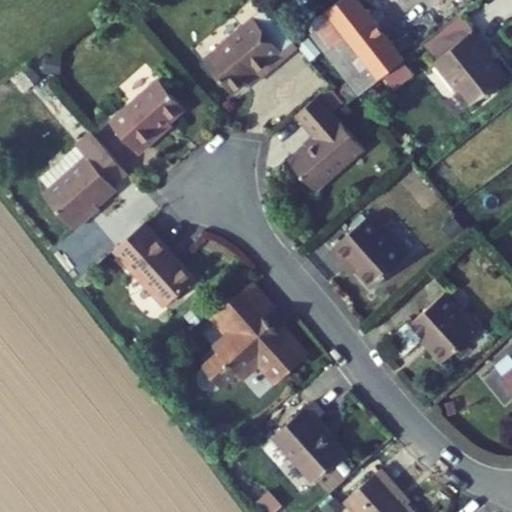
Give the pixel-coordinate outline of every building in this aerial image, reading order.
[(239,58),(277,28),(254,0),(234,0),(183,39),(210,73),(236,54),(239,58)] [(327,0),(296,22),(330,70),(375,37),(348,0),(327,0)] [(432,25),(451,11),(442,0),(427,0),(398,21),(412,40),(432,25)] [(511,39),(511,7),(510,5),(485,24),(504,46),(511,39)] [(412,40),(410,43),(432,73),(435,70),(446,86),(460,75),(462,77),(482,62),(463,37),(468,34),(451,11),(432,25),(412,40)] [(150,77),(154,74),(142,60),(138,64),(150,77)] [(138,64),(92,102),(121,136),(134,125),(131,121),(167,91),(154,74),(150,77),(138,64)] [(297,79),(274,98),(294,121),(267,145),(294,176),(343,133),(297,79)] [(107,153),(74,114),(21,158),(31,169),(24,175),(54,211),(70,197),(67,194),(97,170),(93,165),(107,153)] [(345,202),(308,235),(323,251),(328,246),(352,273),(384,245),(345,202)] [(125,206),(94,233),(144,291),(175,264),(160,246),(156,250),(145,238),(149,234),(125,206)] [(230,267),(191,301),(206,319),(193,330),(198,336),(183,349),(201,370),(216,358),(221,364),(238,349),(255,369),(287,341),(263,312),(258,317),(245,302),(253,295),(230,267)] [(458,317),(424,278),(390,307),(409,328),(405,331),(420,348),(458,317)] [(498,354),(481,367),(510,402),(511,400),(511,340),(506,341),(498,347),(498,354)] [(292,387),(252,421),(291,467),(322,441),(292,406),(302,398),(292,387)] [(360,452),(324,484),(336,498),(324,508),(328,511),(394,511),(400,507),(376,479),(380,475),(360,452)]
